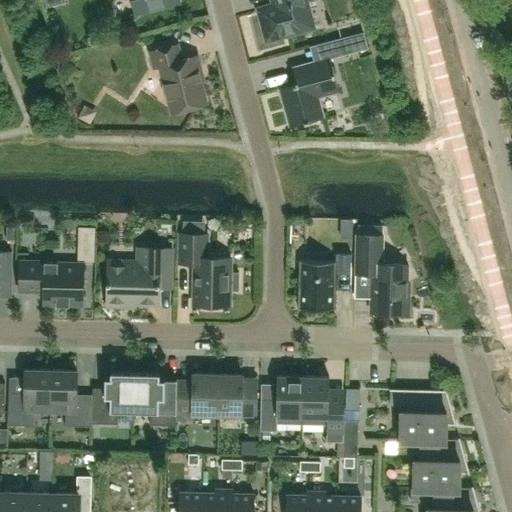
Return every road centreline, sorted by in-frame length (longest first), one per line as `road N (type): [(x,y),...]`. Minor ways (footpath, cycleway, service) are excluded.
road 1 (residential): [(221,0),(276,213),(274,333)]
road 2 (residential): [(274,333),(0,326)]
road 3 (residential): [(511,202),(458,0)]
road 4 (residential): [(274,333),(307,333),(374,352),(472,358)]
